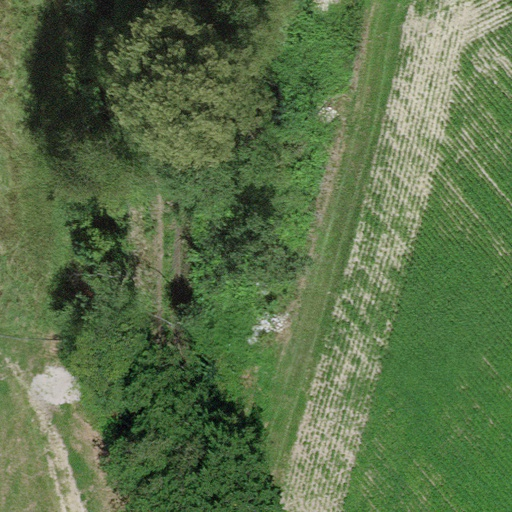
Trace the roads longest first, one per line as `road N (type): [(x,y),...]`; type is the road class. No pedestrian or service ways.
road 1 (track): [(261,511),(348,222),(365,0)]
road 2 (track): [(77,511),(56,419),(29,360),(0,336)]
